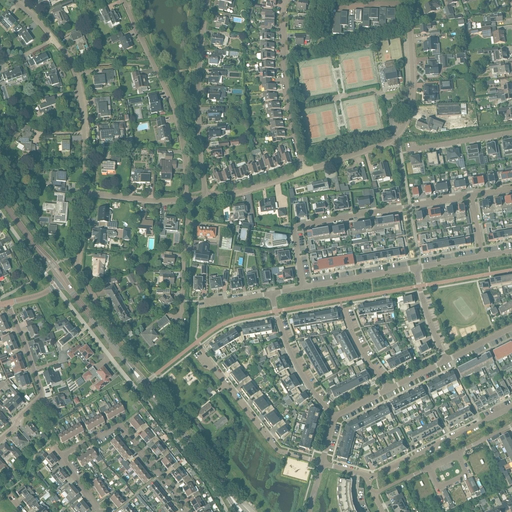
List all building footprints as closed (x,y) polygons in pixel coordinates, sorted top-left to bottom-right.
[(62,8),(61,9),(52,12),(54,18),(56,17),(60,26),(69,22),(66,14),(69,13),(66,7),(73,4),(71,0),(60,5),(62,8)] [(218,9),(227,11),(227,8),(233,9),(235,0),(232,0),(218,0),(217,5),(219,5),(218,9)] [(276,0),(266,0),(267,3),(263,2),(262,7),(272,9),(272,6),(275,6),(276,0)] [(296,10),(301,10),(306,11),(307,6),(308,6),(309,1),(299,0),(299,5),(297,4),(296,10)] [(436,9),(441,8),(437,0),(433,2),(433,3),(425,6),(428,14),(437,11),(436,9)] [(445,8),(449,20),(452,20),(451,16),(453,15),(453,14),(454,14),(452,8),(455,7),(454,4),(458,3),(456,0),(445,0),(446,3),(448,2),(449,6),(449,5),(450,6),(445,8)] [(99,9),(102,15),(106,24),(110,22),(112,27),(119,23),(118,21),(121,19),(118,14),(115,15),(114,12),(113,11),(112,12),(111,13),(112,14),(107,16),(106,13),(107,13),(108,11),(106,5),(99,9)] [(386,10),(379,10),(379,25),(386,25),(386,17),(395,16),(395,7),(386,7),(386,10)] [(369,12),(362,13),(362,26),(369,26),(369,18),(378,18),(377,8),(369,8),(369,12)] [(0,16),(0,23),(7,30),(10,27),(11,28),(16,23),(10,16),(9,15),(8,16),(7,15),(8,13),(6,11),(0,16)] [(265,16),(265,20),(274,20),(275,14),(271,14),(271,11),(262,11),(261,16),(265,16)] [(354,17),(348,17),(348,31),(354,31),(354,22),(361,22),(361,11),(354,11),(354,17)] [(334,17),(333,34),(334,34),(340,34),(341,25),(347,25),(347,12),(341,12),(341,14),(340,18),(334,17)] [(215,28),(220,29),(222,29),(223,26),(228,27),(228,26),(229,25),(230,23),(229,23),(229,19),(230,19),(231,15),(223,13),(223,17),(215,16),(215,20),(217,21),(217,23),(216,22),(215,28)] [(295,27),(304,27),(304,28),(308,28),(308,23),(307,23),(308,15),(301,15),(301,18),(296,18),(295,27)] [(481,24),(481,29),(491,27),(490,23),(502,22),(502,15),(488,17),(488,23),(481,24)] [(274,20),(265,20),(265,25),(261,24),(261,29),(271,30),(271,27),(274,27),(274,20)] [(430,26),(429,26),(420,26),(421,34),(426,33),(426,29),(431,29),(431,27),(436,26),(436,24),(439,23),(439,22),(430,23),(430,26)] [(32,41),(27,34),(28,34),(26,32),(26,33),(25,32),(26,30),(25,28),(17,33),(20,38),(21,37),(26,45),(32,41)] [(491,35),(490,28),(481,29),(482,36),(491,35)] [(84,50),(85,50),(84,47),(87,46),(83,37),(82,37),(80,31),(70,35),(73,42),(75,41),(79,52),(80,52),(80,53),(81,54),(83,54),(84,54),(85,53),(85,52),(84,50)] [(263,37),(263,41),(268,41),(274,41),(274,34),(268,35),(268,31),(261,31),(261,37),(263,37)] [(229,33),(222,32),(217,32),(222,32),(221,36),(219,35),(219,36),(213,35),(211,44),(216,45),(215,45),(222,46),(223,45),(224,46),(227,45),(228,43),(229,38),(230,38),(229,33)] [(503,32),(496,33),(494,33),(496,44),(505,43),(503,32)] [(305,34),(305,35),(295,35),(295,39),(296,39),(296,45),(304,45),(304,41),(309,41),(310,40),(310,36),(311,36),(311,34),(305,34)] [(110,38),(113,44),(118,42),(115,35),(110,38)] [(128,36),(124,38),(119,40),(124,51),(132,47),(129,40),(130,40),(128,36)] [(438,39),(432,40),(427,40),(427,43),(424,43),(424,52),(435,51),(435,45),(438,45),(438,39)] [(263,46),(263,50),(263,51),(268,51),(274,50),(274,44),(268,44),(268,41),(263,41),(261,41),(261,46),(263,46)] [(484,54),(485,55),(493,54),(493,58),(494,58),(495,62),(499,61),(507,60),(506,51),(499,52),(499,49),(484,51),(484,54)] [(263,51),(263,50),(261,50),(261,54),(263,54),(263,56),(263,60),(274,60),(274,54),(268,54),(268,51),(263,51)] [(221,60),(222,56),(226,56),(226,52),(216,51),(216,54),(213,53),(213,57),(210,57),(209,65),(218,65),(218,60),(221,60)] [(28,61),(30,66),(31,66),(35,64),(36,67),(48,61),(45,54),(37,58),(36,59),(35,60),(34,59),(28,61)] [(425,66),(426,76),(432,75),(433,76),(438,76),(437,75),(438,75),(438,65),(437,65),(437,60),(428,61),(428,66),(425,66)] [(258,73),(263,73),(268,72),(268,69),(274,68),(273,62),(262,63),(262,67),(257,67),(258,71),(258,73)] [(401,78),(400,72),(396,73),(394,62),(385,63),(386,70),(383,70),(386,82),(388,81),(389,87),(399,85),(397,79),(401,78)] [(494,74),(497,73),(497,76),(509,74),(508,67),(504,68),(504,64),(496,65),(489,66),(490,69),(493,69),(494,74)] [(21,79),(22,78),(23,81),(28,79),(25,72),(23,73),(20,65),(14,67),(14,69),(10,71),(10,70),(8,71),(8,73),(2,75),(4,80),(5,80),(6,82),(8,83),(13,81),(13,79),(15,79),(16,80),(17,80),(21,79)] [(209,83),(213,84),(219,84),(219,76),(223,76),(224,70),(223,70),(212,69),(217,70),(217,73),(213,73),(213,75),(209,75),(209,83)] [(55,70),(45,73),(46,75),(47,78),(49,77),(52,87),(55,86),(56,89),(62,87),(59,79),(57,80),(56,76),(55,74),(55,75),(54,73),(56,73),(55,70)] [(113,70),(103,71),(101,71),(102,76),(93,77),(94,90),(102,89),(102,85),(105,85),(105,81),(114,80),(113,74),(115,73),(115,71),(113,71),(113,70)] [(138,72),(134,73),(132,74),(135,90),(148,87),(146,80),(145,80),(144,76),(146,76),(139,77),(138,72)] [(260,83),(262,83),(269,82),(269,79),(275,78),(274,72),(268,72),(263,73),(263,77),(260,77),(260,83)] [(263,92),(263,93),(270,92),(276,91),(275,85),(270,85),(269,82),(262,83),(262,89),(264,88),(265,92),(263,92)] [(424,86),(425,93),(426,95),(424,95),(424,97),(423,98),(423,100),(424,100),(424,103),(436,102),(436,101),(438,101),(438,88),(433,89),(432,85),(424,86)] [(504,91),(500,91),(500,90),(498,91),(499,94),(511,92),(511,85),(503,86),(504,91)] [(209,100),(212,100),(212,102),(219,102),(220,101),(221,101),(221,98),(225,98),(226,92),(227,92),(227,88),(217,88),(216,92),(208,92),(208,96),(209,96),(209,100)] [(270,92),(263,93),(263,98),(265,98),(266,102),(277,101),(276,94),(271,95),(270,92)] [(497,96),(489,97),(490,101),(497,100),(497,99),(500,99),(500,98),(501,97),(505,96),(505,101),(511,100),(511,93),(511,92),(499,94),(496,95),(497,96)] [(157,93),(153,94),(148,95),(151,113),(161,111),(157,93)] [(44,117),(47,116),(52,114),(49,107),(56,105),(54,97),(49,99),(48,96),(42,98),(43,101),(45,101),(46,104),(39,107),(40,109),(41,109),(44,117)] [(109,97),(104,98),(99,98),(99,99),(100,99),(100,104),(97,104),(98,115),(100,115),(101,118),(110,117),(110,112),(111,112),(110,105),(109,97)] [(269,114),(272,114),(272,113),(275,113),(274,110),(280,109),(279,103),(267,105),(268,109),(266,109),(267,115),(269,114)] [(467,115),(466,104),(436,105),(437,117),(467,115)] [(209,119),(214,119),(215,119),(216,122),(221,122),(220,114),(228,113),(228,107),(217,107),(218,111),(209,111),(209,119)] [(502,109),(498,110),(499,116),(503,116),(503,121),(508,121),(511,120),(511,111),(509,111),(508,112),(508,109),(502,109)] [(268,118),(269,124),(272,123),(272,124),(274,123),(277,122),(276,119),(282,118),(281,112),(275,113),(272,113),(272,114),(269,114),(270,118),(268,118)] [(165,126),(163,118),(156,119),(158,128),(162,127),(162,130),(157,131),(159,141),(164,140),(165,143),(171,142),(170,137),(169,138),(168,135),(170,135),(168,125),(165,126)] [(418,124),(417,127),(421,128),(420,129),(421,130),(423,131),(424,130),(424,129),(430,132),(431,130),(437,132),(439,128),(442,129),(444,124),(428,118),(426,123),(419,121),(418,121),(417,123),(417,124),(418,124)] [(464,129),(478,127),(477,118),(469,119),(470,126),(464,127),(464,129)] [(283,128),(282,121),(277,123),(277,122),(274,123),(272,124),(272,123),(269,124),(271,124),(272,128),(270,128),(271,134),(278,132),(278,129),(283,128)] [(101,132),(100,132),(101,141),(104,141),(105,147),(114,146),(113,143),(113,140),(113,138),(119,137),(118,131),(123,130),(123,124),(108,125),(103,126),(104,132),(101,132)] [(223,132),(221,132),(220,131),(226,130),(226,124),(218,124),(218,128),(217,128),(217,129),(209,130),(210,137),(215,137),(221,137),(223,137),(224,135),(224,133),(223,132)] [(31,152),(31,153),(35,153),(35,150),(34,150),(31,150),(32,142),(29,142),(29,140),(33,134),(30,132),(31,128),(22,127),(21,131),(23,131),(25,132),(21,139),(19,137),(16,143),(24,148),(24,152),(31,152)] [(285,137),(284,131),(278,132),(271,134),(268,134),(269,138),(272,138),(273,143),(280,142),(279,138),(285,137)] [(65,152),(65,157),(70,157),(69,142),(66,142),(66,136),(56,136),(57,141),(57,144),(61,143),(62,152),(65,152)] [(504,147),(504,152),(511,150),(511,140),(511,141),(511,140),(508,141),(503,142),(503,143),(502,144),(502,143),(503,148),(503,147),(504,147)] [(211,157),(218,156),(218,158),(222,158),(221,148),(229,147),(229,143),(219,144),(219,148),(210,149),(211,157)] [(497,160),(501,159),(499,151),(496,151),(495,144),(494,144),(494,143),(491,144),(491,145),(487,146),(488,156),(493,155),(493,157),(496,156),(497,160)] [(466,148),(468,159),(479,157),(480,166),(485,165),(483,155),(482,155),(479,156),(477,146),(466,148)] [(286,165),(292,163),(289,154),(285,155),(282,147),(278,149),(279,153),(282,163),(285,162),(286,165)] [(447,153),(448,161),(459,159),(458,151),(454,151),(454,150),(450,151),(451,152),(447,153)] [(175,169),(176,162),(171,161),(172,154),(166,153),(166,154),(165,161),(161,161),(160,165),(162,165),(161,180),(170,181),(171,169),(175,169)] [(272,159),(275,169),(280,167),(279,163),(282,163),(279,153),(274,154),(275,158),(272,159)] [(444,164),(443,156),(440,157),(439,155),(437,156),(436,153),(432,154),(432,155),(431,155),(431,154),(427,155),(429,165),(433,164),(433,163),(434,163),(434,167),(438,166),(438,163),(440,162),(441,165),(444,164)] [(269,170),(275,169),(272,159),(268,160),(267,155),(262,157),(263,160),(265,168),(268,167),(269,170)] [(120,156),(116,156),(111,156),(111,163),(102,163),(102,170),(101,170),(101,171),(102,171),(102,174),(106,174),(106,171),(114,172),(115,163),(120,164),(120,156)] [(413,166),(413,169),(424,168),(423,161),(420,161),(419,156),(415,157),(414,156),(411,157),(411,158),(410,158),(412,166),(413,166)] [(265,168),(263,160),(258,161),(259,163),(255,164),(258,174),(259,174),(260,175),(263,174),(263,173),(264,172),(263,169),(265,168)] [(255,162),(246,165),(249,173),(252,172),(253,176),(258,174),(255,164),(255,162)] [(387,163),(379,166),(381,172),(372,175),(374,182),(382,179),(382,180),(390,178),(387,163)] [(233,165),(228,166),(229,169),(232,176),(232,178),(235,178),(236,181),(237,181),(237,182),(240,181),(240,180),(242,179),(239,170),(235,171),(233,165)] [(246,179),(246,178),(247,177),(246,174),(249,173),(246,165),(238,168),(239,170),(242,179),(243,179),(244,180),(246,179)] [(142,175),(143,170),(138,170),(138,173),(135,173),(135,178),(134,178),(133,182),(136,182),(135,183),(149,184),(149,181),(154,181),(154,169),(149,169),(149,176),(142,175)] [(222,173),(224,183),(226,182),(227,183),(229,182),(229,181),(230,181),(229,177),(232,176),(229,169),(225,170),(225,172),(222,173)] [(359,169),(347,172),(348,178),(349,182),(357,180),(357,179),(362,178),(363,182),(367,180),(365,173),(362,174),(360,173),(359,169)] [(214,181),(217,180),(219,184),(220,185),(223,185),(223,184),(223,183),(224,183),(222,173),(218,174),(216,170),(212,171),(212,174),(211,176),(212,179),(213,180),(214,180),(214,181)] [(502,183),(508,182),(506,171),(497,173),(498,179),(501,179),(502,183)] [(65,188),(66,178),(68,178),(68,174),(63,173),(51,172),(50,187),(58,188),(57,192),(62,192),(67,193),(67,189),(65,188)] [(498,179),(497,173),(487,174),(489,185),(495,184),(495,180),(498,179)] [(477,176),(479,187),(484,186),(484,182),(487,181),(486,175),(477,176)] [(468,178),(469,184),(472,184),(473,188),(479,187),(477,176),(468,178)] [(332,184),(335,183),(336,192),(340,191),(338,177),(332,179),(332,184)] [(468,178),(459,179),(460,190),(466,189),(466,185),(469,184),(468,178)] [(450,181),(451,188),(454,187),(455,191),(460,190),(459,179),(450,181)] [(329,189),(327,180),(324,181),(311,184),(313,192),(323,190),(323,191),(329,189)] [(436,190),(437,194),(442,193),(441,183),(435,184),(435,181),(431,182),(432,191),(436,190)] [(447,188),(451,188),(450,181),(441,183),(442,193),(448,192),(447,188)] [(421,186),(422,193),(425,192),(426,196),(432,195),(430,184),(421,186)] [(419,197),(418,193),(422,193),(421,186),(411,188),(413,198),(419,197)] [(396,201),(395,195),(400,194),(399,187),(391,188),(391,193),(382,195),(383,198),(383,199),(384,203),(385,203),(385,204),(389,203),(389,202),(396,201)] [(339,211),(340,211),(344,210),(348,209),(347,202),(351,201),(349,193),(344,193),(345,198),(337,199),(338,203),(334,204),(335,212),(339,211)] [(260,202),(260,207),(260,208),(262,208),(262,212),(266,211),(266,212),(276,211),(274,198),(267,199),(267,201),(260,202)] [(309,211),(306,198),(303,199),(304,205),(296,207),(297,213),(297,217),(298,217),(298,218),(299,218),(299,219),(303,218),(303,217),(307,216),(306,212),(309,211)] [(364,208),(364,206),(370,206),(369,198),(360,200),(360,203),(359,204),(359,209),(364,208)] [(505,203),(501,203),(502,210),(511,208),(511,207),(510,198),(505,199),(505,203)] [(492,205),(493,213),(503,212),(502,210),(501,203),(500,200),(494,201),(495,204),(492,205)] [(329,207),(328,201),(324,201),(324,203),(316,204),(317,210),(315,211),(316,215),(324,213),(323,209),(325,209),(325,208),(329,207)] [(482,203),(484,215),(493,213),(492,205),(489,206),(488,202),(482,203)] [(56,205),(45,204),(44,210),(58,211),(57,215),(54,215),(54,221),(66,222),(67,211),(64,211),(65,208),(67,208),(68,204),(56,203),(56,205)] [(241,204),(232,206),(233,213),(237,212),(238,219),(245,218),(244,213),(247,213),(245,204),(241,205),(241,204)] [(455,211),(457,220),(466,218),(464,206),(458,207),(459,211),(455,211)] [(110,216),(111,215),(112,213),(110,211),(108,211),(109,209),(99,208),(101,208),(100,218),(98,218),(98,222),(107,223),(108,216),(110,216)] [(455,220),(452,208),(446,209),(447,213),(444,213),(445,222),(455,220)] [(445,222),(444,213),(441,214),(440,210),(434,211),(436,221),(440,221),(440,223),(446,222),(445,222)] [(436,221),(434,211),(428,212),(429,216),(426,217),(427,223),(436,221)] [(427,223),(426,217),(422,217),(422,213),(416,214),(418,227),(423,226),(423,227),(428,228),(427,223)] [(140,214),(139,224),(138,230),(147,230),(146,236),(152,236),(153,234),(153,232),(151,231),(151,229),(153,229),(154,219),(145,219),(145,214),(140,214)] [(400,225),(399,217),(393,218),(395,226),(398,226),(399,231),(396,231),(396,237),(401,236),(401,235),(402,235),(401,232),(402,232),(400,225)] [(160,224),(159,232),(163,232),(164,230),(177,232),(178,225),(175,224),(175,219),(164,218),(164,224),(160,224)] [(384,230),(382,220),(377,221),(378,225),(374,225),(375,231),(376,232),(375,232),(376,234),(385,232),(384,230)] [(375,231),(374,225),(371,226),(370,222),(365,223),(367,233),(369,233),(375,232),(376,232),(375,231)] [(494,241),(492,231),(492,232),(492,233),(490,234),(489,229),(492,228),(491,222),(486,223),(487,225),(486,225),(486,227),(487,234),(489,242),(494,241)] [(361,234),(359,224),(354,225),(354,229),(351,229),(352,236),(361,234)] [(471,245),(470,238),(469,230),(471,230),(471,226),(462,227),(463,233),(466,232),(467,235),(464,237),(466,246),(471,245)] [(349,236),(348,230),(345,231),(344,227),(338,228),(340,238),(349,236)] [(501,227),(497,227),(499,240),(506,239),(504,229),(502,230),(501,227)] [(197,236),(206,237),(207,229),(198,228),(197,236)] [(340,238),(338,228),(332,229),(333,233),(329,233),(330,239),(330,240),(332,239),(340,238)] [(122,240),(130,241),(131,230),(123,229),(122,240)] [(207,229),(206,237),(215,238),(216,229),(207,229)] [(113,234),(114,232),(96,230),(96,231),(93,230),(92,236),(95,236),(94,245),(104,246),(105,242),(106,242),(107,239),(109,237),(116,237),(116,234),(113,234)] [(314,242),(313,232),(307,233),(309,241),(308,241),(309,248),(310,248),(310,251),(311,250),(311,252),(316,251),(315,245),(312,246),(311,241),(314,240),(314,242)] [(282,240),(283,236),(266,234),(265,240),(268,241),(267,242),(266,243),(266,245),(266,246),(267,248),(268,248),(269,249),(288,246),(287,243),(286,242),(287,241),(282,240)] [(426,239),(426,236),(425,234),(420,234),(421,236),(420,236),(420,239),(421,247),(422,247),(423,254),(428,253),(427,244),(423,243),(423,240),(426,239)] [(232,237),(221,236),(218,253),(230,254),(232,237)] [(406,257),(404,249),(403,242),(402,239),(401,238),(397,239),(398,245),(401,244),(402,249),(399,249),(399,248),(400,258),(406,257)] [(197,251),(195,261),(208,263),(208,262),(212,262),(213,255),(209,254),(210,253),(207,253),(208,246),(199,245),(198,252),(197,251)] [(395,258),(393,249),(393,246),(389,246),(389,249),(387,250),(389,260),(395,258)] [(11,254),(9,249),(4,252),(2,248),(2,247),(0,248),(0,259),(4,258),(11,254)] [(389,260),(387,250),(384,250),(384,247),(380,248),(382,261),(389,260)] [(380,248),(374,249),(374,252),(376,262),(382,261),(380,248)] [(376,262),(374,252),(371,252),(371,249),(367,250),(369,263),(376,262)] [(275,251),(275,256),(278,256),(279,263),(281,263),(281,264),(285,263),(285,262),(290,261),(291,261),(291,257),(289,257),(289,252),(284,253),(283,250),(275,251)] [(369,263),(367,250),(363,251),(364,254),(361,254),(363,264),(369,263)] [(174,265),(174,258),(171,258),(172,253),(161,252),(164,252),(163,256),(164,256),(163,264),(174,265)] [(319,272),(318,263),(314,262),(314,259),(317,258),(316,253),(312,253),(312,255),(311,255),(311,258),(312,266),(313,266),(314,272),(319,272)] [(93,256),(93,265),(95,266),(95,272),(93,272),(93,276),(98,277),(102,277),(104,265),(104,262),(108,262),(109,256),(105,256),(100,255),(100,257),(98,257),(93,256)] [(0,271),(3,277),(7,275),(5,271),(10,269),(6,261),(4,258),(0,259),(0,261),(1,264),(1,265),(0,265),(0,271)] [(283,276),(284,281),(293,280),(292,271),(280,273),(279,268),(272,269),(273,276),(277,275),(278,277),(283,276)] [(240,279),(244,278),(242,269),(238,270),(239,275),(238,276),(238,279),(234,279),(235,282),(231,282),(232,286),(230,286),(231,289),(232,289),(232,290),(236,290),(239,289),(238,289),(242,289),(240,279)] [(273,278),(273,276),(272,269),(265,270),(266,272),(261,273),(263,285),(269,284),(268,281),(271,281),(270,279),(273,278)] [(162,284),(168,284),(173,285),(174,276),(167,275),(167,271),(160,271),(160,277),(163,277),(162,284)] [(252,272),(247,273),(248,277),(247,277),(249,287),(254,287),(254,285),(256,285),(255,279),(259,278),(257,271),(252,272)] [(133,273),(127,277),(132,286),(138,282),(133,273)] [(196,291),(196,292),(201,292),(201,291),(202,291),(202,287),(202,283),(202,279),(198,279),(198,280),(194,280),(194,291),(196,291)] [(210,281),(212,290),(216,289),(219,289),(222,288),(221,279),(210,281)] [(104,290),(110,300),(118,295),(113,285),(104,290)] [(156,294),(164,294),(164,296),(158,300),(162,304),(161,304),(166,308),(173,301),(169,296),(169,294),(170,294),(170,290),(157,290),(156,294)] [(110,300),(114,308),(123,303),(118,295),(110,300)] [(489,295),(480,297),(482,303),(490,300),(489,295)] [(399,303),(400,310),(408,308),(407,305),(415,303),(414,297),(408,298),(404,298),(404,299),(403,299),(404,302),(399,303)] [(482,303),(484,308),(492,305),(490,300),(482,303)] [(502,306),(506,313),(511,311),(507,303),(506,302),(502,304),(502,306)] [(123,303),(114,308),(123,323),(132,319),(123,303)] [(502,306),(497,308),(500,313),(501,316),(506,313),(502,306)] [(407,315),(407,318),(419,315),(418,312),(417,312),(416,310),(409,312),(408,308),(400,310),(401,314),(403,314),(404,316),(407,315)] [(500,313),(497,308),(496,309),(493,310),(490,312),(493,317),(500,313)] [(34,319),(33,316),(31,311),(26,313),(25,312),(20,314),(24,322),(26,321),(27,322),(34,319)] [(341,314),(337,315),(337,311),(331,312),(333,322),(339,322),(343,321),(341,314)] [(405,322),(407,329),(413,327),(412,323),(420,321),(419,319),(420,319),(419,315),(407,318),(408,321),(405,322)] [(161,329),(169,322),(165,317),(157,324),(161,329)] [(58,341),(62,347),(78,335),(74,330),(74,331),(68,323),(67,324),(64,320),(54,324),(57,331),(63,329),(68,335),(64,338),(64,337),(58,341)] [(266,332),(272,332),(272,334),(276,333),(274,326),(271,326),(271,322),(265,323),(266,332)] [(0,326),(0,337),(5,335),(4,332),(5,332),(9,330),(6,323),(0,326)] [(31,338),(34,337),(35,339),(40,337),(39,334),(38,334),(37,331),(38,331),(37,328),(36,328),(35,326),(32,327),(27,329),(31,338)] [(141,335),(147,343),(150,347),(153,344),(151,342),(157,337),(153,331),(155,329),(153,326),(149,329),(141,335)] [(243,332),(240,333),(243,342),(245,341),(244,336),(249,335),(248,326),(242,327),(243,332)] [(412,334),(414,337),(425,333),(423,329),(422,329),(422,327),(414,330),(413,327),(407,329),(410,335),(412,334)] [(367,332),(370,338),(378,333),(375,328),(367,332)] [(234,330),(229,333),(234,341),(239,338),(241,342),(243,342),(240,333),(237,334),(234,330)] [(229,333),(224,336),(229,344),(234,341),(229,333)] [(337,345),(340,344),(339,343),(347,339),(345,334),(340,336),(339,333),(332,335),(337,345)] [(370,338),(373,343),(381,338),(378,333),(370,338)] [(412,341),(414,347),(420,345),(418,342),(426,339),(425,336),(426,336),(425,333),(414,337),(415,340),(412,341)] [(46,346),(44,342),(51,340),(50,335),(39,338),(40,343),(33,345),(37,357),(38,356),(39,359),(43,358),(42,355),(45,354),(42,347),(46,346)] [(6,342),(8,346),(15,343),(12,336),(2,340),(3,344),(6,342)] [(224,336),(219,339),(224,347),(229,344),(224,336)] [(314,345),(311,338),(304,339),(306,343),(301,345),(304,350),(312,345),(313,346),(314,345)] [(373,343),(376,348),(384,343),(381,338),(373,343)] [(219,339),(214,342),(219,350),(224,347),(219,339)] [(340,344),(342,348),(350,344),(347,339),(339,343),(340,344)] [(219,350),(214,342),(209,345),(212,349),(211,350),(214,355),(213,353),(219,350)] [(15,343),(8,346),(9,349),(6,351),(8,354),(18,350),(15,343)] [(384,343),(376,348),(379,353),(387,348),(384,343)] [(271,347),(268,348),(264,349),(268,359),(270,358),(277,355),(275,352),(280,350),(278,344),(275,345),(275,344),(270,345),(271,347)] [(340,349),(343,354),(344,353),(345,353),(353,349),(350,344),(342,348),(340,349)] [(420,345),(414,347),(417,353),(420,352),(422,355),(422,354),(423,355),(426,354),(426,353),(431,350),(429,344),(421,348),(420,345)] [(79,357),(84,363),(94,355),(86,346),(82,349),(79,345),(67,354),(71,360),(76,356),(78,358),(79,357)] [(307,355),(315,350),(313,346),(312,345),(304,350),(307,355)] [(511,355),(507,346),(502,348),(507,357),(511,355)] [(507,357),(502,348),(498,350),(502,359),(507,357)] [(343,354),(345,359),(355,354),(353,349),(345,353),(344,353),(343,354)] [(309,359),(318,355),(315,350),(307,355),(309,359)] [(502,359),(498,350),(493,353),(497,362),(502,359)] [(407,351),(402,354),(406,363),(412,360),(407,351)] [(355,354),(345,359),(348,364),(347,365),(348,367),(355,364),(353,362),(358,359),(355,354)] [(402,354),(397,357),(401,365),(406,363),(402,354)] [(494,363),(490,354),(485,357),(491,368),(490,365),(494,363)] [(223,365),(222,366),(227,371),(232,366),(234,369),(240,365),(236,360),(237,359),(235,355),(231,357),(225,362),(226,363),(223,365)] [(320,360),(318,355),(309,359),(311,362),(312,364),(320,360)] [(22,363),(20,356),(9,359),(12,366),(14,365),(22,363)] [(272,364),(275,369),(287,363),(284,358),(279,360),(277,357),(270,361),(271,364),(272,364)] [(392,359),(391,357),(386,360),(387,364),(384,365),(387,368),(389,367),(391,370),(396,368),(392,359)] [(397,357),(392,359),(396,368),(401,365),(397,357)] [(485,357),(479,360),(484,369),(486,367),(487,370),(491,368),(485,357)] [(323,364),(320,360),(312,364),(315,369),(323,364)] [(483,372),(481,370),(484,369),(479,360),(473,362),(479,374),(483,372)] [(91,361),(84,366),(88,371),(95,365),(91,361)] [(479,374),(473,362),(467,365),(472,374),(474,373),(476,376),(479,374)] [(25,370),(22,363),(14,365),(12,366),(14,374),(25,370)] [(287,363),(275,369),(277,375),(278,374),(280,377),(286,374),(284,371),(289,369),(287,363)] [(326,369),(323,364),(315,369),(317,374),(326,369)] [(230,376),(234,381),(243,374),(240,371),(243,369),(240,365),(234,369),(236,371),(231,376),(230,376)] [(472,374),(467,365),(463,368),(467,377),(472,374)] [(102,380),(94,387),(98,392),(110,382),(108,380),(111,377),(103,367),(96,373),(102,380)] [(463,368),(458,370),(462,379),(467,377),(463,368)] [(333,375),(331,371),(328,373),(326,369),(317,374),(320,379),(325,376),(326,379),(333,375)] [(366,370),(360,373),(366,383),(371,380),(366,370)] [(48,372),(43,374),(44,377),(45,377),(48,386),(52,384),(55,383),(59,382),(56,373),(52,374),(51,371),(48,372)] [(88,372),(82,377),(86,382),(92,376),(88,372)] [(361,375),(356,377),(360,386),(366,383),(360,373),(361,375)] [(453,373),(447,375),(452,384),(454,389),(459,386),(453,374),(453,373)] [(21,374),(15,376),(17,382),(20,381),(22,388),(30,385),(27,376),(22,378),(21,374)] [(244,381),(246,383),(251,379),(247,375),(245,377),(243,374),(234,381),(238,386),(238,385),(244,381)] [(447,375),(442,378),(448,389),(449,392),(454,389),(452,384),(447,375)] [(280,381),(285,389),(297,381),(293,376),(289,379),(287,376),(281,380),(282,380),(280,381)] [(356,377),(351,380),(355,388),(360,386),(356,377)] [(442,378),(437,381),(442,391),(448,389),(442,378)] [(242,390),(246,395),(257,387),(251,379),(246,383),(248,386),(242,390)] [(351,380),(346,382),(350,391),(355,388),(351,380)] [(297,381),(285,389),(290,397),(297,392),(295,389),(300,386),(297,381)] [(437,381),(432,383),(436,392),(437,394),(442,391),(437,381)] [(510,394),(504,381),(500,383),(503,388),(500,389),(504,397),(510,394)] [(346,382),(341,385),(345,393),(350,391),(346,382)] [(436,392),(432,383),(427,386),(432,396),(437,394),(436,392)] [(335,385),(335,386),(340,396),(345,393),(341,385),(336,387),(335,385)] [(19,394),(17,391),(12,386),(9,389),(16,396),(19,394)] [(332,394),(335,398),(340,396),(335,386),(330,388),(330,389),(326,390),(329,396),(332,394)] [(255,395),(257,398),(262,394),(257,387),(246,395),(249,400),(250,400),(249,400),(255,395)] [(422,388),(417,391),(422,402),(426,399),(427,401),(430,400),(425,391),(424,392),(422,388)] [(499,399),(495,391),(493,393),(490,388),(487,390),(494,402),(499,399)] [(500,389),(495,391),(499,399),(504,397),(500,389)] [(494,402),(487,390),(484,391),(486,396),(484,397),(488,405),(494,402)] [(417,391),(412,393),(417,404),(422,402),(417,391)] [(412,393),(406,396),(412,407),(417,404),(412,393)] [(253,405),(257,410),(265,403),(268,401),(262,394),(257,398),(259,400),(253,405)] [(298,394),(293,398),(295,401),(296,400),(300,405),(302,403),(303,404),(307,402),(306,401),(308,399),(305,394),(300,397),(298,394)] [(68,404),(66,400),(65,400),(63,395),(62,395),(52,398),(54,404),(55,403),(57,410),(65,407),(64,405),(68,404)] [(16,408),(22,403),(16,396),(13,399),(12,397),(8,400),(16,408)] [(406,396),(401,399),(407,409),(412,407),(406,396)] [(477,401),(474,396),(471,398),(477,410),(483,407),(479,399),(477,401)] [(484,397),(479,399),(483,407),(488,405),(484,397)] [(401,399),(396,401),(400,410),(401,412),(407,409),(401,399)] [(7,405),(4,407),(10,414),(16,408),(8,400),(5,403),(7,405)] [(112,402),(112,403),(119,415),(122,413),(123,414),(124,414),(125,413),(120,404),(117,406),(114,401),(112,402)] [(265,403),(257,410),(261,415),(261,414),(266,410),(268,412),(273,408),(268,401),(265,403)] [(391,405),(390,406),(394,413),(400,410),(396,401),(391,404),(391,405)] [(119,415),(112,403),(114,407),(111,408),(109,404),(107,405),(114,418),(117,416),(117,417),(119,416),(119,417),(120,416),(119,415)] [(197,414),(202,421),(215,411),(209,404),(200,410),(201,411),(197,414)] [(310,409),(309,414),(318,417),(319,411),(315,410),(315,408),(313,404),(309,407),(310,409)] [(114,418),(107,405),(109,410),(107,411),(105,407),(104,407),(99,410),(102,415),(105,414),(106,416),(108,421),(112,419),(112,420),(113,419),(114,420),(115,419),(114,418)] [(386,406),(381,409),(386,419),(391,417),(393,420),(395,419),(391,412),(389,412),(386,406)] [(264,419),(268,424),(277,418),(274,415),(277,413),(273,408),(268,412),(270,415),(265,419),(264,419)] [(472,417),(474,416),(470,408),(465,410),(469,419),(472,417)] [(381,409),(376,411),(380,420),(385,417),(386,420),(386,419),(381,409)] [(465,410),(460,413),(464,421),(469,419),(465,410)] [(376,411),(371,414),(376,425),(381,422),(380,420),(376,411)] [(92,413),(95,418),(99,426),(102,424),(103,425),(104,425),(105,424),(103,420),(100,415),(97,417),(94,412),(92,413)] [(129,423),(132,427),(142,419),(139,415),(137,413),(135,414),(132,417),(133,419),(129,423)] [(464,421),(460,413),(455,415),(459,424),(464,421)] [(309,414),(307,420),(317,422),(318,417),(309,414)] [(371,414),(366,416),(371,427),(376,425),(371,414)] [(87,416),(89,421),(94,429),(97,427),(97,428),(99,428),(100,427),(99,426),(95,418),(92,420),(89,415),(87,416)] [(455,415),(450,418),(454,426),(459,424),(455,415)] [(366,416),(360,419),(365,428),(365,427),(366,430),(371,427),(366,416)] [(213,426),(217,430),(228,422),(224,417),(213,426)] [(71,423),(74,427),(78,435),(81,433),(82,435),(83,434),(84,434),(80,425),(82,424),(79,418),(77,420),(79,424),(76,426),(74,421),(71,423)] [(89,421),(88,421),(86,422),(84,418),(82,419),(84,424),(88,432),(92,430),(92,431),(93,430),(94,431),(95,430),(94,429),(89,421)] [(278,424),(280,427),(285,423),(281,418),(279,420),(277,418),(268,424),(272,429),(278,424)] [(454,426),(450,418),(445,420),(449,428),(451,428),(454,426)] [(140,428),(142,430),(147,426),(142,419),(132,427),(136,431),(140,428)] [(360,419),(355,422),(360,430),(365,428),(360,419)] [(307,420),(306,425),(315,428),(317,422),(307,420)] [(285,423),(280,427),(282,429),(276,434),(280,439),(283,437),(284,438),(290,432),(289,433),(286,429),(288,427),(287,426),(290,424),(288,421),(285,423)] [(347,426),(346,426),(355,433),(360,430),(355,422),(347,426)] [(442,430),(438,422),(433,424),(437,433),(440,431),(442,430)] [(25,437),(28,441),(30,440),(30,438),(29,437),(31,435),(32,436),(38,431),(31,423),(25,428),(26,429),(24,431),(27,435),(25,437)] [(66,426),(68,430),(69,430),(73,438),(76,436),(76,437),(78,437),(79,437),(78,435),(74,427),(71,429),(68,424),(66,426)] [(433,424),(428,427),(432,435),(437,433),(433,424)] [(302,425),(301,430),(304,431),(314,433),(315,428),(306,425),(306,426),(302,425)] [(140,436),(143,440),(153,432),(150,434),(149,432),(151,430),(147,426),(142,430),(144,432),(140,436)] [(346,426),(344,436),(355,439),(353,438),(354,433),(355,433),(346,426)] [(61,429),(63,433),(68,441),(71,439),(71,440),(72,440),(73,440),(74,440),(73,438),(69,430),(68,430),(65,432),(63,427),(61,429)] [(428,427),(423,429),(427,438),(432,435),(428,427)] [(423,429),(418,432),(422,440),(427,438),(423,429)] [(68,441),(63,433),(60,435),(58,430),(55,431),(62,444),(65,442),(66,443),(67,443),(69,442),(68,441)] [(304,431),(303,436),(312,439),(314,433),(304,431)] [(151,441),(153,443),(158,439),(156,436),(157,436),(153,432),(143,440),(146,444),(151,441)] [(418,432),(413,434),(418,443),(422,440),(418,432)] [(418,443),(413,434),(408,436),(412,444),(414,444),(418,443)] [(510,439),(508,434),(500,437),(498,439),(500,444),(510,439)] [(11,440),(14,444),(17,447),(20,444),(22,447),(27,442),(25,440),(22,436),(19,438),(17,435),(11,440)] [(110,451),(114,448),(121,442),(119,439),(120,439),(119,437),(119,436),(110,443),(112,446),(108,449),(110,451)] [(301,442),(311,445),(312,439),(303,436),(301,442)] [(344,436),(342,441),(351,444),(352,442),(354,442),(355,439),(344,436)] [(150,449),(154,453),(163,445),(158,439),(153,443),(155,445),(150,449)] [(511,443),(511,442),(510,439),(500,444),(502,443),(504,448),(511,443)] [(118,452),(125,447),(123,444),(124,443),(123,442),(122,441),(121,442),(114,448),(116,450),(112,454),(114,456),(118,452)] [(342,441),(341,447),(352,450),(354,445),(342,441)] [(309,450),(311,445),(301,442),(299,448),(299,447),(298,451),(304,452),(304,449),(309,450)] [(402,453),(398,444),(396,442),(392,444),(393,447),(397,455),(402,453)] [(407,450),(403,442),(398,444),(402,453),(405,451),(405,450),(407,450)] [(5,445),(0,449),(0,454),(1,455),(4,458),(11,452),(14,456),(21,465),(24,462),(19,455),(17,453),(14,450),(11,446),(8,449),(5,445)] [(122,457),(129,451),(126,449),(127,448),(127,447),(127,446),(126,445),(125,447),(118,452),(120,455),(116,458),(118,460),(122,457)] [(161,454),(163,456),(169,452),(163,445),(154,453),(157,457),(161,454)] [(351,455),(352,450),(341,447),(339,452),(349,455),(351,455)] [(393,447),(388,449),(392,458),(397,455),(393,447)] [(378,454),(382,462),(387,460),(383,451),(382,449),(377,452),(378,454)] [(388,449),(383,451),(387,460),(392,458),(388,449)] [(86,452),(87,453),(92,461),(95,459),(98,463),(102,460),(99,455),(97,456),(92,450),(89,452),(89,451),(88,451),(87,451),(86,452)] [(121,466),(122,468),(123,467),(128,463),(126,461),(127,460),(132,456),(130,453),(131,452),(130,451),(131,451),(130,450),(129,451),(122,457),(124,460),(120,463),(122,466),(121,466)] [(161,462),(164,466),(174,458),(169,452),(163,456),(165,458),(161,462)] [(340,462),(346,464),(349,455),(339,452),(337,458),(341,459),(340,462)] [(81,455),(82,457),(87,464),(90,462),(93,466),(95,465),(92,461),(87,453),(84,455),(84,454),(82,455),(82,454),(81,455)] [(48,464),(55,458),(52,454),(48,457),(45,454),(39,459),(42,463),(45,460),(48,464)] [(378,465),(373,456),(372,454),(364,458),(367,464),(370,463),(372,467),(374,466),(375,467),(377,466),(377,465),(378,465)] [(378,454),(373,456),(378,465),(382,462),(378,454)] [(87,464),(82,457),(79,458),(79,457),(77,458),(76,458),(82,467),(85,465),(88,470),(90,468),(87,464)] [(0,469),(3,467),(6,470),(8,469),(6,465),(0,458),(0,469)] [(54,466),(58,462),(55,458),(48,464),(46,466),(51,472),(56,469),(54,466)] [(172,467),(174,469),(181,463),(182,462),(181,461),(178,464),(174,458),(164,466),(168,470),(172,467)] [(133,471),(140,465),(141,464),(140,463),(139,462),(138,463),(136,460),(132,464),(130,465),(128,463),(123,467),(127,471),(131,468),(133,471)] [(171,475),(175,479),(182,473),(184,471),(179,465),(181,463),(174,469),(176,471),(171,475)] [(134,473),(137,475),(144,470),(145,469),(144,468),(143,467),(142,468),(140,465),(133,471),(129,474),(130,476),(134,473)] [(53,478),(50,480),(53,484),(56,482),(65,474),(62,470),(57,474),(55,471),(51,475),(53,478)] [(138,477),(140,480),(147,475),(149,473),(148,472),(148,473),(147,472),(146,472),(144,470),(137,475),(133,479),(134,481),(138,477)] [(185,482),(190,478),(184,471),(182,473),(175,479),(178,483),(183,480),(185,482)] [(65,474),(56,482),(59,485),(56,488),(58,491),(66,484),(64,482),(69,478),(65,474)] [(149,481),(153,478),(152,477),(151,477),(151,476),(150,477),(147,475),(140,480),(136,483),(138,485),(142,482),(144,485),(149,481)] [(93,486),(95,488),(102,484),(107,481),(105,479),(101,482),(97,476),(92,479),(94,482),(90,484),(91,486),(91,485),(92,486),(93,486)] [(192,486),(194,484),(195,483),(194,480),(193,481),(190,478),(185,482),(187,485),(182,488),(185,493),(193,488),(192,486)] [(472,479),(468,481),(474,494),(478,492),(472,479)] [(352,482),(339,480),(338,486),(338,491),(338,497),(340,505),(341,511),(355,511),(354,507),(353,502),(352,495),(352,488),(352,482)] [(149,488),(153,493),(159,487),(156,483),(153,484),(151,482),(146,487),(148,489),(149,488)] [(96,491),(98,494),(106,489),(110,486),(109,484),(104,487),(102,484),(95,488),(93,490),(94,491),(94,490),(95,491),(96,491)] [(65,487),(60,491),(62,494),(65,498),(66,498),(75,490),(72,485),(67,489),(65,487)] [(22,495),(24,497),(32,491),(28,487),(25,489),(23,487),(16,493),(19,497),(22,495)] [(153,493),(156,498),(163,492),(159,487),(153,493)] [(192,495),(194,497),(200,494),(198,491),(196,493),(193,488),(185,493),(187,497),(192,495)] [(106,489),(98,494),(97,495),(97,496),(98,495),(98,496),(100,496),(102,499),(113,491),(112,489),(108,492),(106,490),(106,489)] [(396,497),(397,500),(403,497),(402,494),(399,495),(396,490),(395,490),(394,489),(391,491),(392,492),(386,494),(387,496),(386,496),(388,499),(389,500),(396,497)] [(74,498),(79,494),(75,490),(66,498),(69,502),(68,503),(70,506),(77,501),(74,498)] [(23,501),(27,506),(34,500),(32,497),(35,495),(32,491),(24,497),(25,499),(23,501)] [(112,502),(114,504),(121,498),(125,495),(123,493),(119,496),(115,491),(114,492),(110,495),(112,498),(108,501),(109,502),(110,501),(110,502),(112,502)] [(445,491),(442,492),(448,504),(451,503),(445,491)] [(156,498),(160,502),(167,497),(163,492),(156,498)] [(190,503),(193,507),(201,503),(199,498),(201,497),(200,494),(194,497),(195,500),(190,503)] [(162,508),(163,508),(169,503),(171,501),(167,497),(160,502),(164,507),(162,508)] [(392,508),(394,511),(404,507),(402,504),(406,502),(403,497),(397,500),(399,502),(392,506),(393,508),(392,508)] [(121,498),(114,504),(112,505),(113,506),(114,507),(115,506),(118,509),(122,506),(128,500),(127,498),(123,501),(121,498)] [(504,501),(501,503),(502,505),(505,511),(508,511),(508,510),(509,509),(510,511),(511,511),(511,502),(510,498),(507,499),(510,504),(506,505),(504,501)] [(34,510),(39,506),(38,505),(34,500),(27,506),(30,510),(32,508),(34,510)] [(75,503),(70,507),(74,511),(77,511),(78,511),(86,505),(82,501),(77,505),(75,503)] [(201,503),(193,507),(195,511),(202,508),(204,511),(210,508),(215,504),(214,504),(213,502),(206,506),(204,501),(201,503)] [(36,511),(45,511),(48,510),(48,508),(47,506),(45,506),(43,503),(39,506),(34,510),(35,509),(37,511),(36,511)] [(163,508),(165,511),(167,511),(173,507),(169,503),(163,508)]
